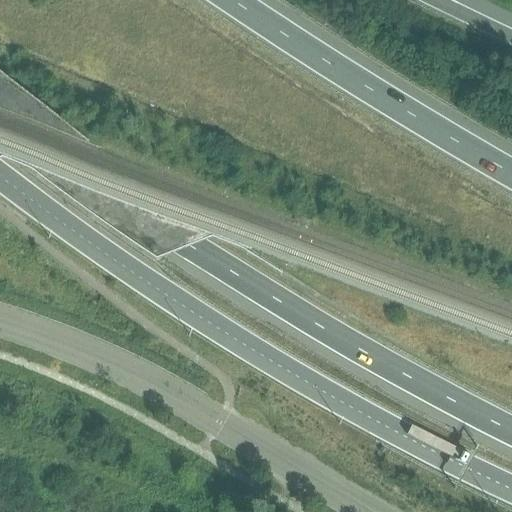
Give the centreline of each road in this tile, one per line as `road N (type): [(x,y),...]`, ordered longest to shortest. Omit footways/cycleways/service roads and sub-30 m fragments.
road 1 (motorway): [(0,106),(194,250),(382,365),(511,432)]
road 2 (motorway): [(0,171),(268,354),(511,482)]
road 3 (tertiary): [(0,322),(149,385),(365,511)]
road 4 (motorway): [(511,175),(228,0)]
